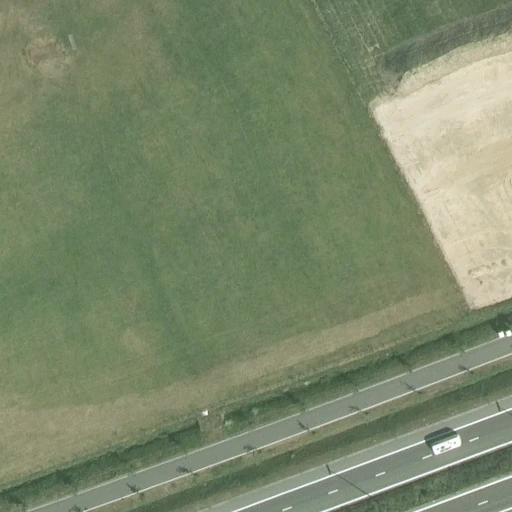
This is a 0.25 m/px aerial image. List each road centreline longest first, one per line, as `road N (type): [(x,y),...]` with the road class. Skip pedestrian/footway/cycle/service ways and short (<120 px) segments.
road 1 (tertiary): [(49,511),(511,344)]
road 2 (motorway): [(511,423),(272,511)]
